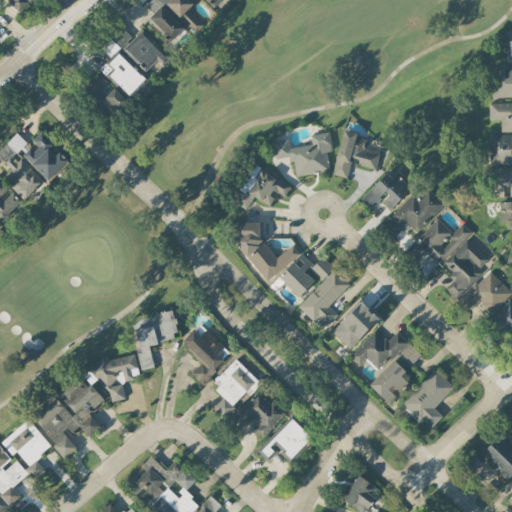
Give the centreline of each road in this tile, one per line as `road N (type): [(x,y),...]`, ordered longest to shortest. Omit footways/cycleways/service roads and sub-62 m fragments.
road 1 (residential): [(473,511),(180,225)]
road 2 (residential): [(180,225),(216,302),(245,336),(429,511)]
road 3 (residential): [(269,511),(169,428),(149,431),(51,511)]
road 4 (residential): [(500,394),(331,218)]
road 5 (residential): [(180,225),(14,59)]
road 6 (residential): [(403,487),(511,384)]
road 7 (residential): [(366,406),(296,511)]
